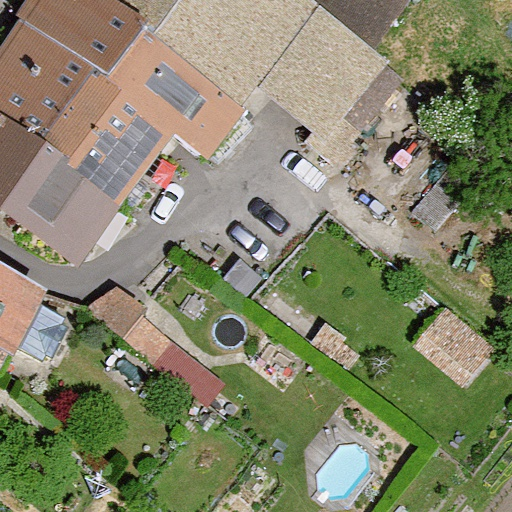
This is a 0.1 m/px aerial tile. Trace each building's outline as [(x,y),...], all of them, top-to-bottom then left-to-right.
[(102,77),(114,87),(145,44),(135,37),(86,0),(49,0),(7,63),(75,114),(102,77)] [(86,0),(135,37),(161,0),(86,0)] [(220,103),(223,99),(264,43),(278,55),(311,10),(298,0),(161,0),(135,37),(145,44),(220,103)] [(311,10),(278,55),(340,106),(376,63),(311,10)] [(220,103),(145,44),(114,87),(164,125),(161,129),(202,160),(245,116),(223,99),(220,103)] [(7,63),(0,72),(0,124),(43,156),(75,114),(7,63)] [(102,77),(75,114),(43,156),(113,207),(154,152),(148,147),(161,129),(164,125),(114,87),(102,77)] [(361,130),(336,110),(320,129),(346,152),(361,130)] [(43,156),(0,124),(0,206),(80,262),(113,207),(43,156)] [(0,360),(3,355),(10,358),(14,349),(37,307),(42,297),(0,274),(0,360)] [(119,296),(91,313),(154,365),(168,349),(137,323),(144,316),(119,296)] [(37,307),(14,349),(44,365),(48,358),(55,362),(70,332),(63,329),(66,322),(37,307)] [(446,308),(413,348),(463,389),(496,349),(446,308)]
